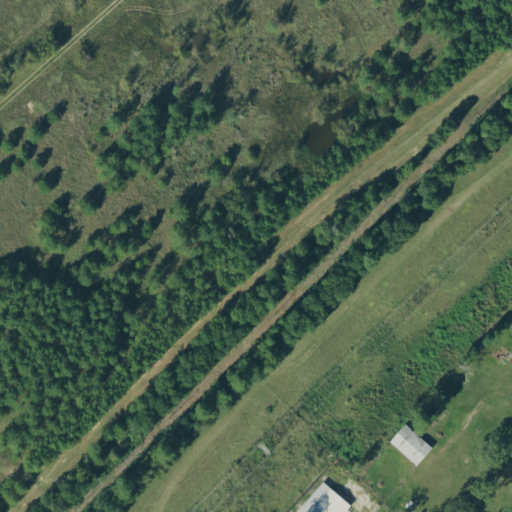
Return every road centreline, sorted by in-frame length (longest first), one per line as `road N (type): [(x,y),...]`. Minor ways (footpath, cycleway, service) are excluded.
road 1 (track): [(12,511),(225,300),(511,57)]
road 2 (track): [(175,511),(219,468),(254,489),(271,511)]
